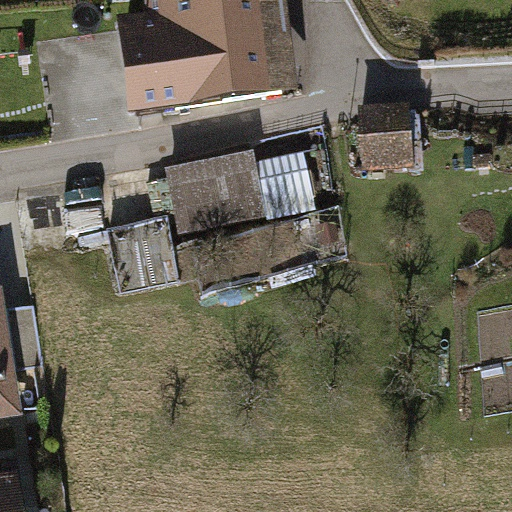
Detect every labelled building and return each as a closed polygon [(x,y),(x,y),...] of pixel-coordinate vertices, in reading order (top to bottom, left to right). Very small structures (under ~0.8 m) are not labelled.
[(123,137),(285,117),(270,0),(152,0),(138,2),(142,30),(111,34),(123,137)] [(362,199),(413,193),(407,147),(356,154),(362,199)] [(251,175),(161,194),(175,264),(265,245),(261,227),(316,216),(308,177),(253,188),(251,175)] [(109,230),(68,245),(87,294),(127,279),(109,230)] [(19,393),(51,388),(38,314),(7,319),(19,393)] [(0,444),(18,442),(0,335),(0,444)] [(13,511),(9,493),(0,494),(0,511),(13,511)]
